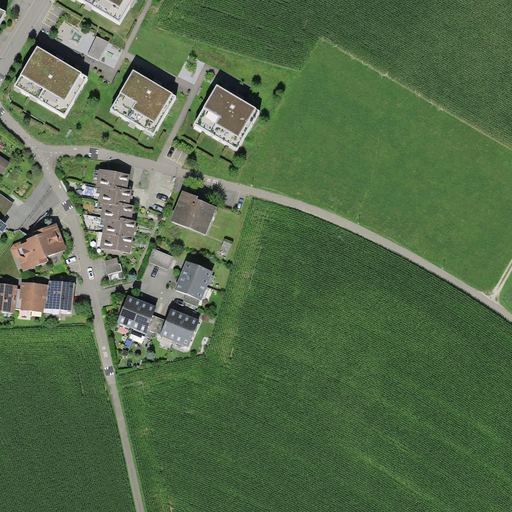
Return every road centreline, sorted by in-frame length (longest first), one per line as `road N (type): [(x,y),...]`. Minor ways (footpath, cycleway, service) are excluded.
road 1 (track): [(511,317),(420,260),(290,201),(96,154),(41,157)]
road 2 (residential): [(0,113),(41,157),(72,220),(141,511)]
